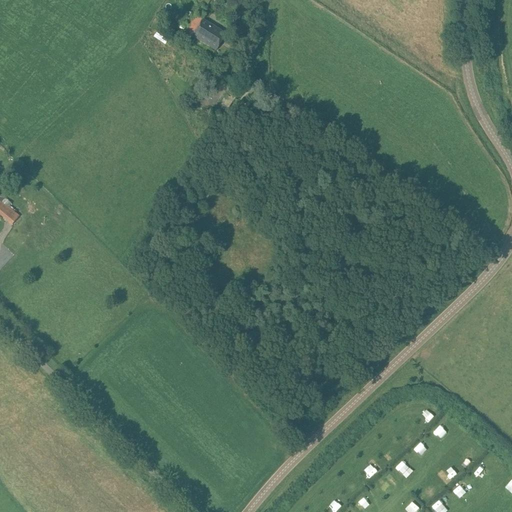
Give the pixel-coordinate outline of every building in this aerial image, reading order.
[(203,21),(205,17),(199,13),(190,27),(183,23),(180,27),(187,32),(216,51),(225,36),(203,21)] [(174,29),(178,18),(172,16),(168,27),(174,29)] [(231,87),(213,75),(196,102),(214,113),(231,87)] [(8,196),(0,190),(0,189),(0,214),(12,225),(19,217),(9,207),(12,204),(5,199),(8,196)] [(32,236),(50,216),(38,205),(19,225),(32,236)] [(445,437),(450,429),(443,424),(438,432),(445,437)] [(468,439),(458,440),(460,449),(469,448),(468,439)] [(420,443),(414,448),(420,455),(426,450),(420,443)] [(388,451),(382,456),(387,464),(393,459),(388,451)] [(482,473),(492,470),(489,460),(479,463),(482,473)] [(393,467),(403,478),(410,472),(400,461),(393,467)] [(375,487),(381,494),(389,487),(382,480),(375,487)]
